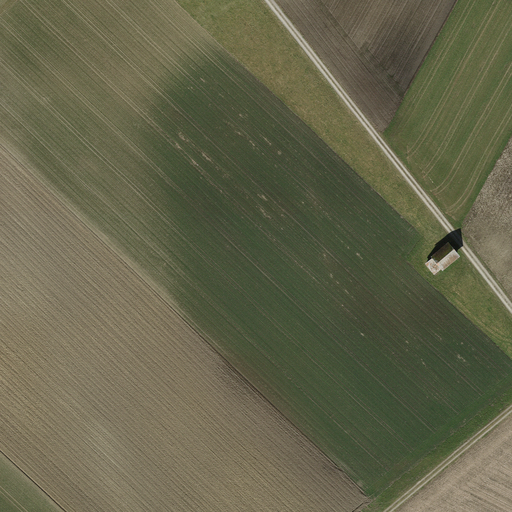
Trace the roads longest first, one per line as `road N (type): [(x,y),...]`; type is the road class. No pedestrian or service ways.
road 1 (track): [(266,0),(511,309)]
road 2 (track): [(511,408),(388,511)]
